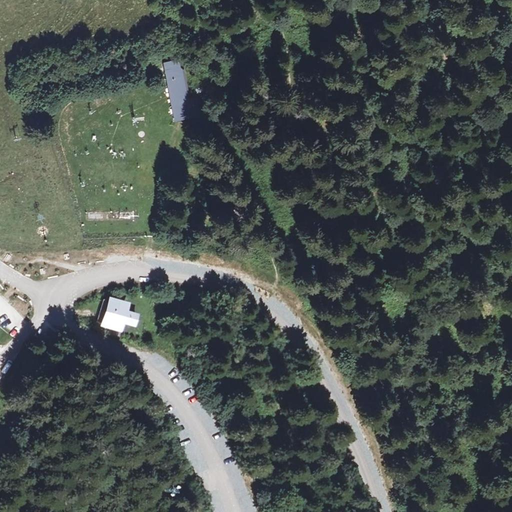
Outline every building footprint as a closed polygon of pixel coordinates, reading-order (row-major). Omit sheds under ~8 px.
[(156,54),(158,61),(175,58),(174,50),(156,54)] [(169,111),(187,105),(182,83),(175,58),(158,61),(169,111)] [(186,83),(182,83),(187,105),(191,103),(186,83)] [(222,134),(213,137),(216,145),(224,142),(222,134)] [(123,306),(108,301),(103,324),(117,327),(120,320),(124,321),(124,323),(131,325),(134,315),(122,311),(123,306)] [(10,309),(6,314),(16,321),(20,316),(10,309)] [(60,362),(52,359),(50,366),(58,369),(60,362)] [(159,493),(172,486),(169,481),(166,475),(152,482),(159,493)]
